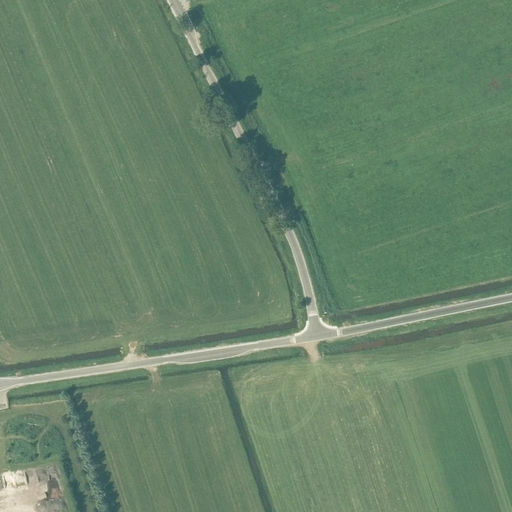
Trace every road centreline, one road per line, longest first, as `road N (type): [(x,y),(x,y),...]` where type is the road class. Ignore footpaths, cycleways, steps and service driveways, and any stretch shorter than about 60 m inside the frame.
road 1 (unclassified): [(318,340),(299,261),(169,0)]
road 2 (unclassified): [(0,385),(318,340)]
road 3 (unclassified): [(318,340),(511,298)]
